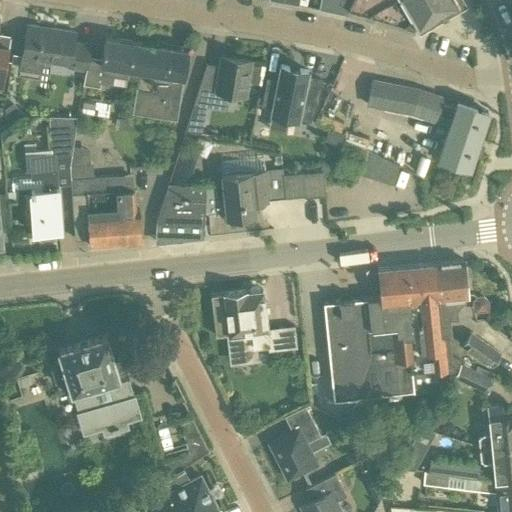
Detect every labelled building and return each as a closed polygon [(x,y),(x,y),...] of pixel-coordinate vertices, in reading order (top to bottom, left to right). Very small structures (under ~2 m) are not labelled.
[(459,3),(457,0),(319,0),(318,8),(345,13),(373,22),(375,14),(402,22),(405,26),(412,28),(417,26),(417,27),(459,3)] [(85,70),(88,61),(87,61),(89,44),(73,41),(74,30),(50,26),(49,28),(26,24),(18,67),(41,71),(43,60),(66,64),(66,67),(85,70)] [(100,63),(88,61),(85,70),(83,83),(99,86),(100,81),(112,83),(114,75),(127,77),(133,40),(104,36),(100,63)] [(133,40),(127,77),(137,79),(131,111),(177,119),(184,76),(188,48),(133,40)] [(219,64),(206,62),(185,129),(201,132),(205,106),(226,108),(229,91),(245,93),(247,80),(258,81),(261,64),(250,63),(251,59),(221,54),(219,64)] [(274,106),(272,113),(312,119),(319,100),(323,78),(307,75),(308,68),(280,63),(278,78),(267,76),(262,105),(274,106)] [(337,111),(350,81),(338,76),(325,106),(337,111)] [(455,105),(442,100),(444,95),(419,86),(371,77),(366,104),(410,113),(448,126),(438,156),(469,166),(487,110),(457,100),(455,105)] [(94,99),(83,97),(82,106),(93,108),(94,99)] [(0,125),(23,111),(13,102),(2,109),(0,125)] [(57,187),(54,154),(71,154),(76,115),(47,115),(51,151),(28,154),(31,177),(40,176),(41,188),(35,189),(35,192),(31,193),(30,185),(14,187),(16,202),(31,201),(33,231),(60,229),(57,187)] [(356,180),(368,148),(343,140),(334,173),(356,180)] [(402,181),(407,159),(376,153),(372,175),(402,181)] [(94,176),(92,161),(69,163),(71,192),(74,238),(88,237),(89,244),(141,241),(140,208),(136,209),(134,188),(132,173),(94,176)] [(226,217),(255,214),(255,205),(264,204),(269,198),(266,167),(221,171),(226,217)] [(325,193),(322,169),(303,172),(303,170),(282,172),(285,196),(304,194),(304,196),(325,193)] [(158,214),(174,215),(174,221),(204,222),(206,184),(168,182),(158,214)] [(466,298),(465,295),(468,295),(464,258),(435,261),(441,320),(455,319),(454,309),(458,309),(466,298)] [(450,349),(448,337),(448,336),(442,332),(441,320),(435,261),(377,267),(380,296),(323,301),(333,400),(366,395),(368,410),(390,407),(389,398),(402,396),(402,391),(413,390),(439,390),(449,373),(448,373),(455,360),(457,361),(460,355),(450,349)] [(259,289),(256,287),(250,288),(248,290),(210,295),(215,336),(228,334),(230,351),(256,347),(255,344),(267,342),(268,349),(297,346),(294,324),(267,327),(262,288),(259,289)] [(492,366),(502,351),(471,330),(461,344),(492,366)] [(113,361),(105,335),(57,349),(60,358),(54,360),(51,367),(56,380),(61,384),(67,382),(70,393),(73,392),(79,412),(98,406),(106,412),(115,410),(118,400),(134,395),(123,357),(113,361)] [(460,363),(457,361),(455,360),(448,373),(449,373),(454,376),(453,376),(488,392),(494,378),(486,374),(460,362),(460,363)] [(2,381),(7,397),(20,393),(15,377),(2,381)] [(165,385),(155,388),(162,417),(173,415),(165,385)] [(479,447),(511,444),(511,408),(502,409),(502,403),(481,405),(482,424),(490,423),(491,431),(481,431),(477,435),(478,447),(479,447)] [(291,429),(269,441),(287,476),(316,462),(305,441),(320,434),(305,404),(284,414),(291,429)] [(341,435),(351,418),(337,409),(327,427),(341,435)] [(209,451),(192,417),(180,423),(186,446),(161,453),(168,477),(209,451)] [(496,479),(511,477),(511,444),(479,447),(478,447),(479,458),(483,461),(494,460),(496,479)] [(477,478),(478,463),(431,457),(430,470),(430,471),(477,478)] [(430,471),(430,470),(424,469),(423,482),(497,491),(499,511),(511,510),(511,477),(496,479),(496,480),(477,478),(430,471)] [(341,511),(336,500),(347,494),(336,472),(305,487),(311,500),(301,505),(304,511),(341,511)] [(214,511),(219,510),(201,474),(160,495),(162,499),(146,507),(148,511),(214,511)]
